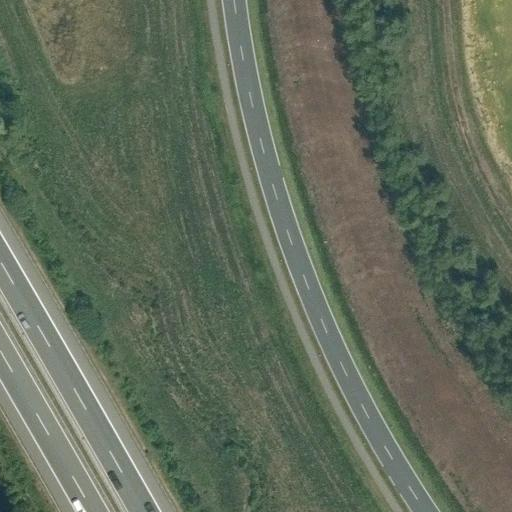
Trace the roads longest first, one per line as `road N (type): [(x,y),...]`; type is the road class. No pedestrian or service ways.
road 1 (tertiary): [(427,511),(340,363),(301,270),(266,172),(232,0)]
road 2 (motorway): [(145,511),(0,260)]
road 3 (motorway): [(0,351),(92,511)]
